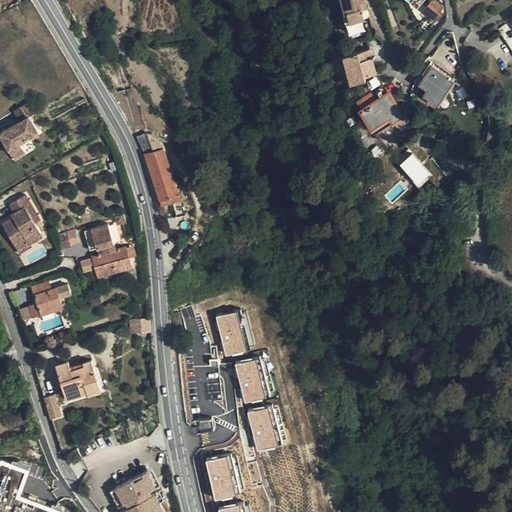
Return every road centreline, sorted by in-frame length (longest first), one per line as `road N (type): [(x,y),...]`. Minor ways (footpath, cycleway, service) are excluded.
road 1 (tertiary): [(190,511),(170,420),(155,243),(140,169),(46,0)]
road 2 (residential): [(0,296),(53,450),(93,511)]
